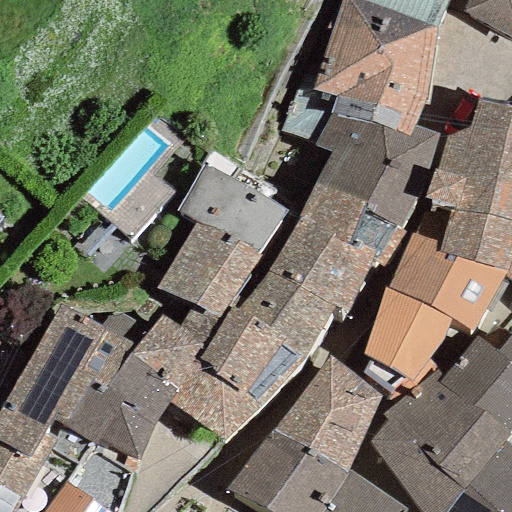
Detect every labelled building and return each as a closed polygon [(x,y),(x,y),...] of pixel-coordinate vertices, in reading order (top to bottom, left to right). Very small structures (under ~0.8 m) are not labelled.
[(434,28),(447,0),(342,0),(311,89),(334,95),(330,113),(409,135),(413,124),(424,99),(434,28)] [(511,0),(466,0),(461,12),(511,39),(511,0)] [(433,169),(424,198),(432,200),(430,206),(449,212),(440,242),(437,253),(506,272),(511,255),(511,107),(476,100),(466,129),(446,138),(436,171),(433,169)] [(436,131),(413,124),(409,135),(330,113),(313,145),(330,151),(297,215),(300,218),(372,256),(370,259),(382,266),(403,230),(400,229),(415,198),(401,193),(412,165),(426,170),(436,131)] [(257,252),(287,209),(204,162),(176,211),(195,222),(257,252)] [(370,259),(372,256),(300,218),(268,270),(335,304),(347,310),(370,259)] [(262,254),(257,252),(195,222),(156,288),(193,303),(221,318),(230,304),(262,254)] [(449,319),(470,331),(493,294),(503,276),(506,272),(437,253),(440,242),(411,233),(385,287),(449,319)] [(511,255),(506,272),(503,276),(511,283),(511,255)] [(305,359),(335,304),(268,270),(238,309),(305,359)] [(444,340),(449,319),(385,287),(363,354),(370,358),(363,373),(390,393),(404,378),(409,380),(444,340)] [(135,344),(59,303),(0,411),(0,442),(30,457),(42,432),(53,418),(90,441),(136,463),(156,422),(169,403),(176,392),(131,353),(135,344)] [(224,442),(262,404),(200,354),(221,318),(193,303),(179,326),(160,315),(135,344),(131,353),(176,392),(169,403),(224,442)] [(287,381),(305,359),(238,309),(230,304),(221,318),(200,354),(262,404),(287,381)] [(439,383),(509,432),(511,428),(511,332),(496,350),(475,337),(444,377),(439,383)] [(380,397),(328,357),(276,423),(274,430),(347,472),(350,463),(380,397)] [(446,511),(503,440),(509,432),(439,383),(444,377),(437,371),(382,416),(388,423),(370,442),(421,511),(446,511)] [(511,447),(511,428),(509,432),(503,440),(511,447)] [(320,511),(347,472),(274,430),(225,490),(264,511),(320,511)] [(0,442),(0,511),(43,511),(75,463),(52,448),(57,440),(42,432),(30,457),(0,442)] [(511,511),(511,447),(503,440),(446,511),(511,511)] [(116,511),(136,463),(90,441),(75,463),(43,511),(116,511)] [(320,511),(355,511),(371,487),(347,472),(320,511)] [(371,487),(355,511),(405,511),(371,487)]
